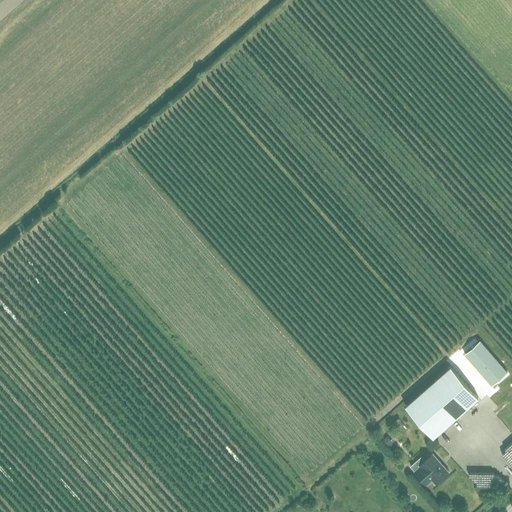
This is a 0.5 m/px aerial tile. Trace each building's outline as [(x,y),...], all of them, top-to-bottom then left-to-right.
[(464,353),(492,384),(507,371),(479,340),(464,353)] [(478,397),(450,365),(405,405),(433,437),(478,397)] [(511,438),(504,430),(493,439),(510,459),(511,457),(511,438)] [(386,435),(381,440),(387,446),(392,442),(386,435)] [(414,470),(415,472),(426,484),(432,479),(435,483),(449,471),(433,453),(414,470)] [(474,473),(474,483),(494,483),(494,473),(474,473)]
